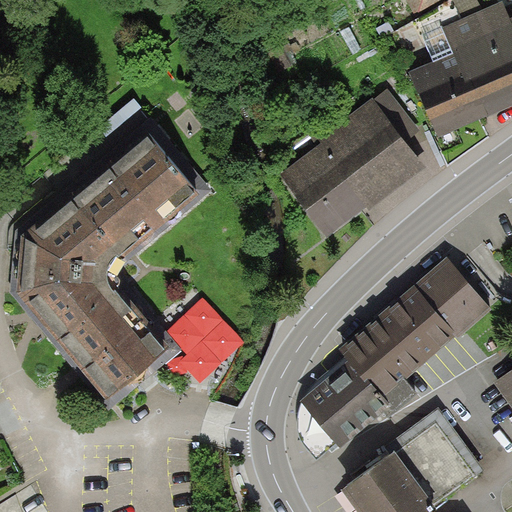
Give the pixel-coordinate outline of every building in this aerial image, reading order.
[(252,0),(267,27),(319,0),(252,0)] [(442,0),(406,0),(415,15),(442,0)] [(443,28),(484,11),(477,0),(450,0),(415,20),(434,64),(454,55),(443,28)] [(511,18),(510,19),(503,3),(484,11),(443,28),(454,55),(434,64),(409,74),(439,138),(511,107),(511,18)] [(389,91),(375,101),(406,143),(420,132),(389,91)] [(406,143),(375,101),(277,174),(327,240),(424,167),(406,143)] [(63,192),(120,260),(124,256),(128,261),(212,190),(151,118),(63,192)] [(11,293),(53,347),(113,296),(111,294),(110,292),(107,285),(107,278),(108,274),(110,269),(112,266),(114,263),(116,260),(118,262),(120,260),(63,192),(16,233),(11,293)] [(447,259),(415,287),(457,337),(459,339),(492,311),(447,259)] [(339,352),(348,363),(366,384),(368,382),(383,399),(405,380),(406,381),(457,337),(415,287),(339,352)] [(115,295),(113,296),(53,347),(84,382),(86,380),(107,404),(166,354),(115,295)] [(366,384),(348,363),(300,402),(340,450),(351,440),(348,438),(390,406),(383,399),(368,382),(366,384)] [(511,369),(495,382),(511,405),(511,369)] [(343,492),(357,511),(437,511),(434,507),(483,471),(438,410),(388,446),(395,455),(343,492)]
